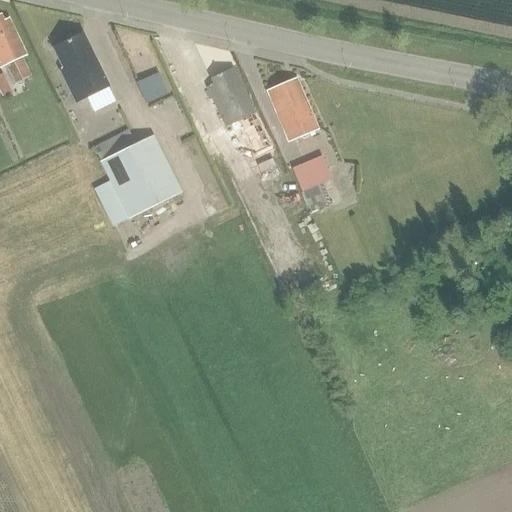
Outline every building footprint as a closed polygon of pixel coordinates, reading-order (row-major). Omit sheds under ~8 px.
[(0,64),(2,69),(7,67),(16,85),(32,77),(23,59),(28,57),(10,20),(4,22),(2,17),(0,17),(0,64)] [(54,49),(64,69),(61,71),(77,104),(110,88),(84,35),(54,49)] [(214,85),(208,88),(228,128),(245,120),(256,115),(234,69),(212,80),(214,85)] [(4,74),(0,76),(0,94),(2,98),(13,93),(4,74)] [(160,74),(140,84),(149,101),(169,91),(160,74)] [(276,94),(270,97),(290,143),(319,131),(300,86),(294,88),(291,82),(274,89),(276,94)] [(266,132),(251,140),(263,161),(277,153),(266,132)] [(132,147),(125,133),(95,148),(102,162),(101,163),(130,220),(183,194),(155,136),(132,147)] [(323,158),(293,170),(302,193),(333,180),(323,158)] [(511,234),(507,224),(471,241),(481,263),(501,254),(495,242),(511,234)]
